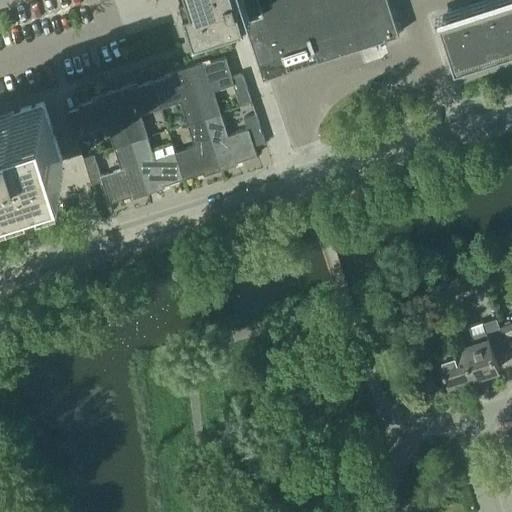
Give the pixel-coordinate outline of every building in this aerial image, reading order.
[(389,0),(185,0),(196,31),(244,15),(264,76),(400,32),(389,0)] [(455,63),(511,44),(511,0),(486,0),(440,15),(455,63)] [(205,60),(188,66),(204,116),(221,111),(252,101),(243,72),(232,76),(226,56),(205,63),(205,60)] [(152,80),(160,105),(180,99),(187,122),(204,116),(188,66),(171,71),(172,74),(152,80)] [(141,112),(160,105),(152,80),(132,86),(131,84),(115,89),(131,140),(148,134),(141,112)] [(109,127),(112,137),(114,145),(131,140),(115,89),(98,95),(99,97),(78,104),(80,107),(68,111),(74,130),(77,137),(109,127)] [(0,181),(63,161),(44,102),(11,112),(12,114),(0,118),(0,181)] [(257,154),(254,144),(265,140),(256,113),(244,117),(247,127),(228,133),(221,111),(204,116),(221,168),(238,163),(237,160),(257,154)] [(187,122),(194,143),(175,150),(184,177),(204,171),(205,173),(221,168),(204,116),(187,122)] [(164,184),(184,177),(175,150),(155,156),(148,134),(131,140),(148,192),(164,186),(164,184)] [(131,140),(114,145),(115,146),(83,157),(92,183),(103,179),(110,201),(131,194),(131,197),(148,192),(131,140)] [(462,286),(459,273),(444,277),(448,290),(462,286)] [(459,328),(464,343),(474,375),(499,368),(494,354),(508,350),(500,324),(497,316),(459,328)] [(511,320),(500,324),(508,350),(511,348),(511,320)] [(474,375),(464,343),(439,351),(435,338),(422,342),(432,374),(445,370),(449,383),(474,375)]
